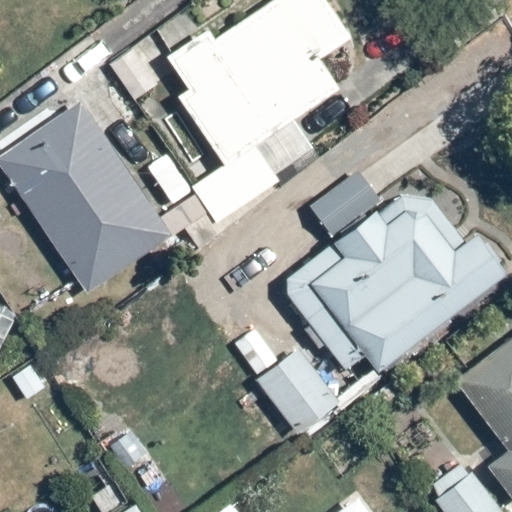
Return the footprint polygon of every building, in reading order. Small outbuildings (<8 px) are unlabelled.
[(297,115),(338,86),(318,57),(349,35),(324,0),(268,0),(211,39),(205,30),(165,57),(186,87),(174,95),(222,164),(189,186),(214,222),(320,149),(297,115)] [(141,60),(132,48),(107,66),(132,102),(166,79),(149,55),(141,60)] [(0,166),(85,291),(201,211),(188,192),(156,215),(76,97),(0,149),(0,166)] [(379,356),(502,266),(481,236),(466,247),(431,199),(403,196),(289,278),(347,356),(368,340),(379,356)] [(195,246),(173,261),(213,319),(253,291),(238,269),(286,236),(261,200),(213,233),(201,215),(183,229),(195,246)] [(511,500),(511,336),(454,380),(504,447),(483,463),(511,500)] [(339,399),(299,345),(254,377),(294,432),(339,399)] [(502,511),(460,457),(423,486),(442,511),(502,511)] [(371,511),(357,492),(330,511),(240,511),(232,501),(216,511),(371,511)]
